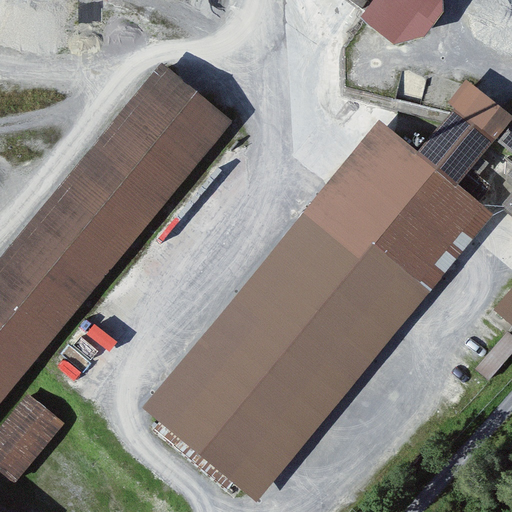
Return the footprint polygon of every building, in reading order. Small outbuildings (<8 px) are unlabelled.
[(453,0),(385,0),(367,25),(400,47),(426,42),(452,12),(453,0)] [(0,405),(239,121),(167,61),(0,260),(0,511),(17,511),(0,497),(0,405)] [(417,143),(381,114),(148,400),(266,496),(499,209),(467,182),(511,126),(511,107),(473,76),(417,143)] [(511,184),(503,196),(511,202),(511,184)] [(511,273),(493,295),(511,311),(511,273)] [(511,315),(507,312),(477,355),(493,366),(511,338),(511,315)] [(68,417),(35,390),(0,432),(0,459),(19,476),(68,417)]
